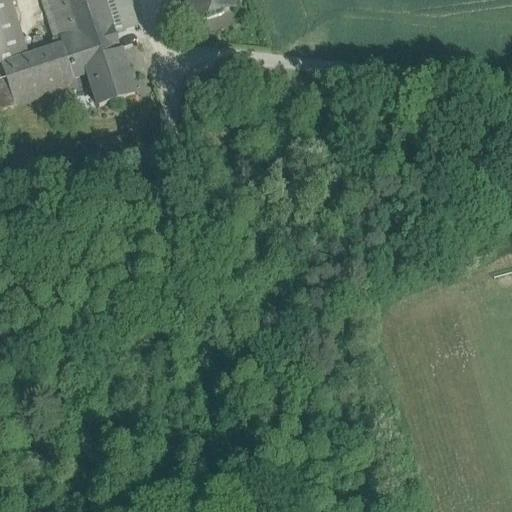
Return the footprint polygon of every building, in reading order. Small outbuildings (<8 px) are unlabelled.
[(8,0),(0,0),(0,68),(1,69),(2,68),(2,69),(28,60),(8,0)] [(40,0),(48,25),(55,23),(63,49),(28,60),(2,69),(2,68),(1,69),(13,104),(76,83),(75,80),(87,76),(88,76),(86,66),(120,55),(104,6),(102,7),(99,0),(40,0)] [(129,0),(107,0),(117,32),(137,25),(129,0)] [(229,0),(186,0),(193,19),(202,16),(204,20),(206,21),(222,16),(224,13),(222,10),(232,7),(229,0)] [(120,55),(86,66),(88,76),(87,76),(99,109),(134,97),(121,55),(120,55)] [(0,112),(14,108),(13,104),(1,69),(0,68),(0,112)]
